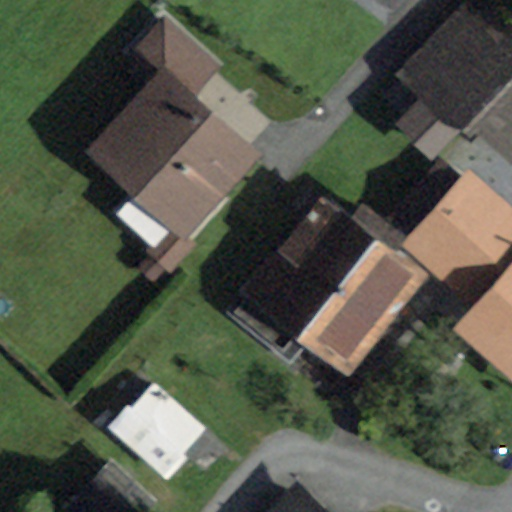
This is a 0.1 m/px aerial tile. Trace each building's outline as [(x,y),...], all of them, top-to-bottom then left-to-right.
[(474,0),(409,67),(449,105),(511,40),(511,17),(494,0),(474,0)] [(163,78),(104,143),(184,216),(245,149),(183,93),(209,65),(164,24),(137,54),(163,78)] [(511,40),(449,105),(465,122),(473,113),(511,150),(511,149),(511,40)] [(400,226),(399,227),(436,259),(511,324),(511,235),(436,168),(392,219),(400,226)] [(353,359),(436,259),(399,227),(393,234),(363,208),(351,222),(323,198),(252,280),(255,282),(234,308),(283,347),(305,320),(353,359)] [(171,224),(151,247),(169,264),(190,241),(171,224)] [(273,511),(315,511),(293,491),(273,511)]
